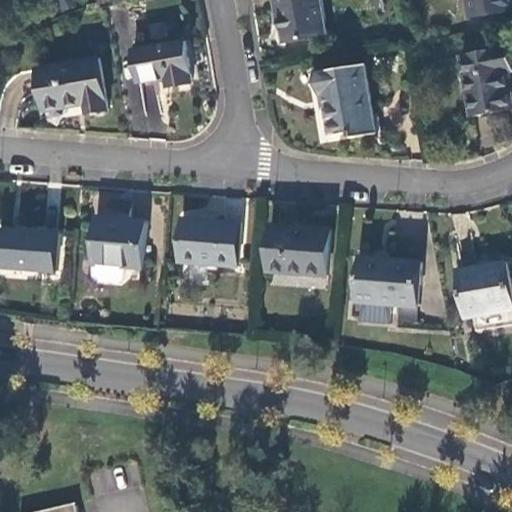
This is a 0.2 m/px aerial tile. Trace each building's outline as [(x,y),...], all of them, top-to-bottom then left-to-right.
[(321,0),(275,0),(283,43),(328,35),(321,0)] [(511,0),(467,0),(471,17),(511,10),(511,0)] [(194,85),(186,41),(133,51),(139,84),(167,79),(169,89),(194,85)] [(511,66),(509,49),(462,56),(472,116),(511,109),(511,96),(508,73),(511,71),(511,66)] [(109,109),(99,59),(38,70),(46,112),(86,105),(87,113),(109,109)] [(379,133),(366,65),(316,75),(320,96),(327,96),(335,137),(355,133),(355,137),(379,133)] [(510,138),(508,119),(491,121),(494,141),(510,138)] [(144,268),(148,221),(99,218),(95,265),(144,268)] [(239,268),(242,223),(184,219),(181,264),(239,268)] [(329,277),(332,230),(272,226),(269,273),(329,277)] [(0,269),(59,273),(61,232),(1,228),(0,249),(0,269)] [(423,261),(361,257),(358,303),(420,306),(423,261)] [(511,284),(508,263),(458,272),(466,319),(511,311),(511,284)]
